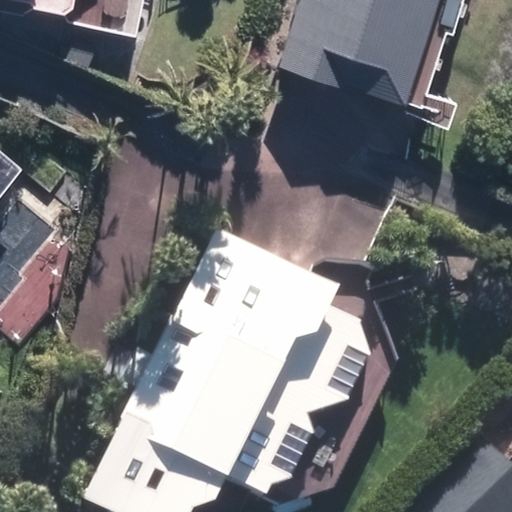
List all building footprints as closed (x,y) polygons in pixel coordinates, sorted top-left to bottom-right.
[(32,11),(65,16),(74,11),(76,0),(0,0),(0,11),(24,15),(32,11)] [(439,75),(460,0),(297,0),(283,50),(396,82),(389,105),(452,123),(464,82),(439,75)] [(0,209),(25,182),(0,158),(0,209)] [(312,408),(355,400),(389,329),(332,302),(341,285),(218,226),(87,501),(110,511),(193,511),(199,502),(215,509),(230,477),(271,496),(312,408)] [(511,511),(511,465),(483,436),(405,511),(511,511)]
